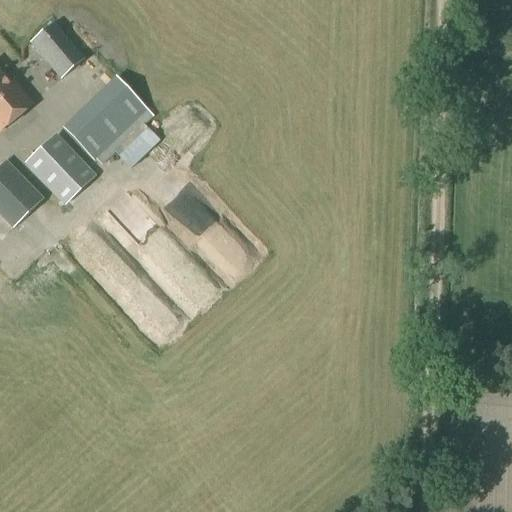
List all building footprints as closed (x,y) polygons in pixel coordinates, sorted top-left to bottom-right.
[(59,81),(84,60),(53,23),(28,45),(59,81)] [(9,85),(0,75),(0,132),(31,106),(11,83),(9,85)] [(102,168),(154,117),(116,77),(60,130),(92,164),(95,161),(102,168)] [(63,208),(96,177),(56,135),(22,165),(63,208)] [(0,219),(12,231),(43,200),(5,162),(0,166),(0,219)] [(124,221),(142,209),(132,193),(114,204),(124,221)]
